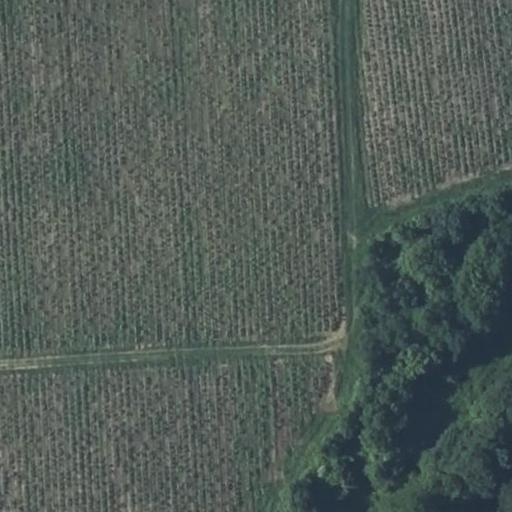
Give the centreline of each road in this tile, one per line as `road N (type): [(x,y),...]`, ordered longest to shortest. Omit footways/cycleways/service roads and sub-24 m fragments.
road 1 (track): [(0,367),(340,341),(348,316),(346,0)]
road 2 (track): [(246,511),(337,399),(340,341)]
